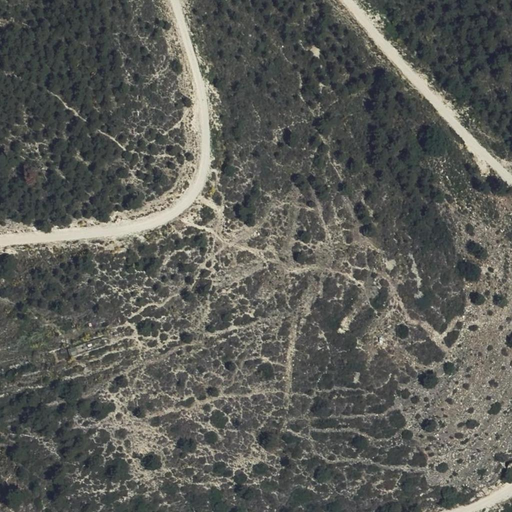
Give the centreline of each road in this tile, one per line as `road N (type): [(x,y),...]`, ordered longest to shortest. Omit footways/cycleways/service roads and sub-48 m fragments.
road 1 (track): [(0,241),(156,223),(194,189),(207,153),(174,0)]
road 2 (track): [(346,0),(511,183)]
